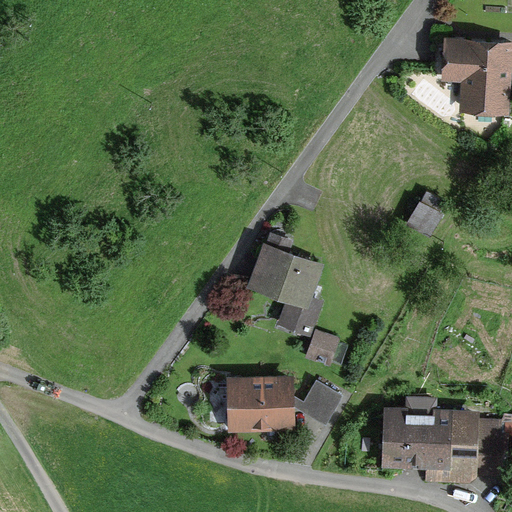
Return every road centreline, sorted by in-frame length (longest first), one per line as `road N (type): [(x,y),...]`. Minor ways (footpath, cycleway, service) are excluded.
road 1 (residential): [(0,371),(189,442),(444,497),(478,511)]
road 2 (track): [(0,408),(61,511)]
